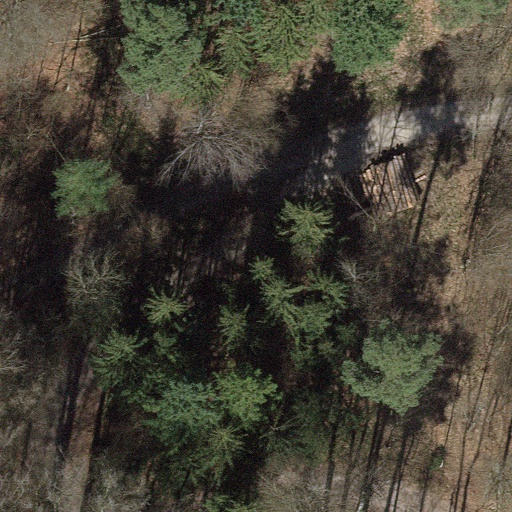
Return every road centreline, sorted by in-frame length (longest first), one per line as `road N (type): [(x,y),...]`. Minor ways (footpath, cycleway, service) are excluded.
road 1 (track): [(0,302),(212,190),(329,139),(432,114),(511,107)]
road 2 (track): [(63,511),(46,458),(70,382),(386,124)]
road 3 (track): [(445,511),(390,493),(332,489),(247,492),(193,511)]
